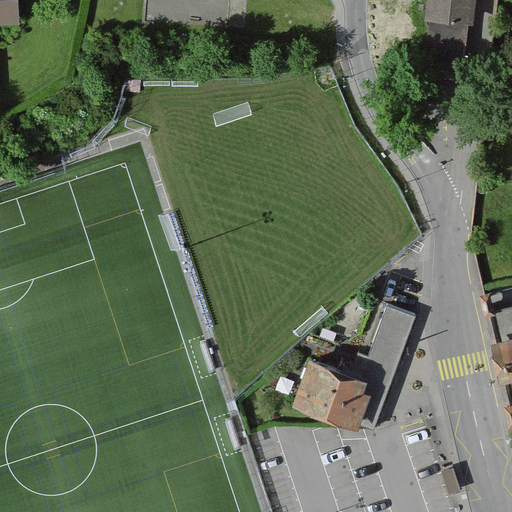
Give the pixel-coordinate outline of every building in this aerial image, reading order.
[(20,0),(0,0),(0,25),(21,25),(20,0)] [(472,24),(473,0),(429,0),(424,67),(462,70),(466,24),(472,24)] [(511,344),(511,305),(487,311),(495,348),(511,344)] [(359,374),(307,355),(291,398),(374,428),(414,317),(383,306),(359,374)] [(511,336),(490,341),(497,377),(511,374),(511,336)] [(511,406),(511,367),(500,370),(508,407),(511,406)] [(454,468),(442,472),(450,495),(462,491),(454,468)]
